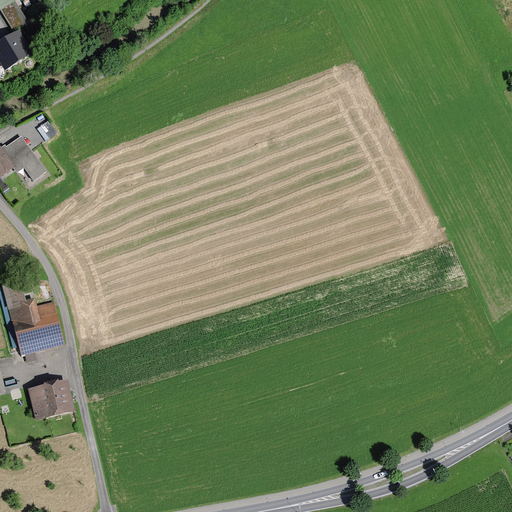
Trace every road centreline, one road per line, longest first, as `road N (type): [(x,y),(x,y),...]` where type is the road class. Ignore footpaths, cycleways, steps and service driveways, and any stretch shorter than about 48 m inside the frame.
road 1 (residential): [(107,511),(52,271),(0,203)]
road 2 (primary): [(297,505),(396,487),(468,445)]
road 3 (primary): [(468,445),(297,505)]
